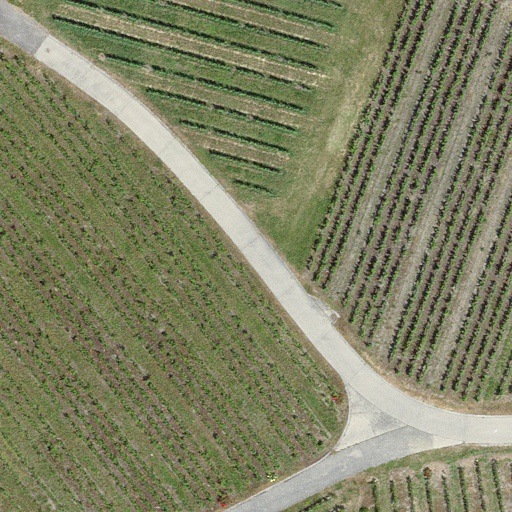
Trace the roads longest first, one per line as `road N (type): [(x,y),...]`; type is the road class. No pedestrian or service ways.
road 1 (track): [(0,17),(111,95),(167,146),(409,433),(511,429)]
road 2 (track): [(409,433),(253,511)]
